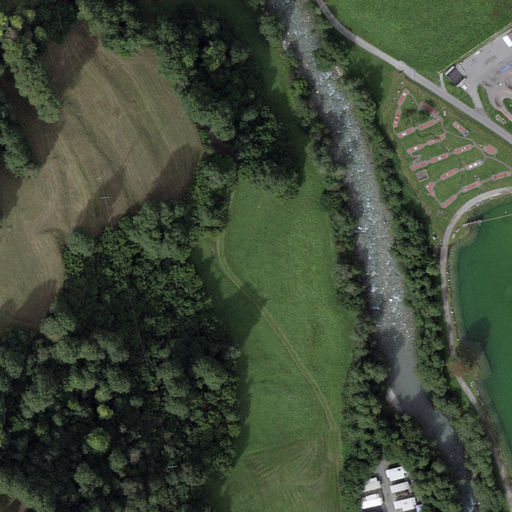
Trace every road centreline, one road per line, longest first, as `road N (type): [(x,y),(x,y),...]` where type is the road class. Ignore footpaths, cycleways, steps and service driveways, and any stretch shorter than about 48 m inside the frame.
road 1 (track): [(318,0),(337,27),(511,140)]
road 2 (track): [(194,118),(224,149),(233,192),(221,260),(238,286)]
